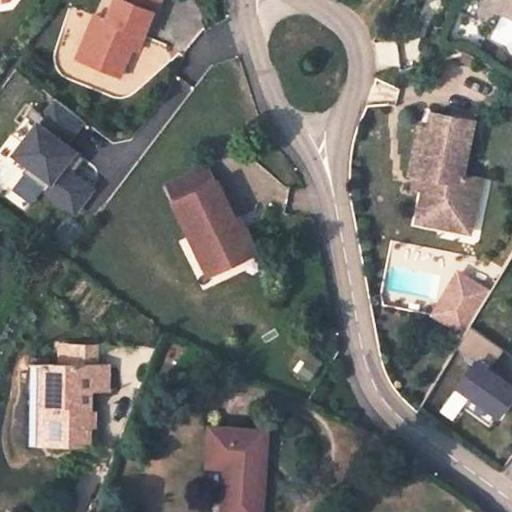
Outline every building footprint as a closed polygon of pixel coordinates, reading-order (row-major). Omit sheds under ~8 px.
[(106,0),(103,8),(99,7),(82,51),(87,52),(118,64),(136,20),(140,22),(148,0),(106,0)] [(90,3),(73,47),(82,51),(99,7),(90,3)] [(467,183),(473,158),(462,154),(474,102),(433,92),(429,109),(417,107),(407,157),(422,160),(412,204),(434,210),(437,202),(454,206),(460,181),(467,183)] [(75,139),(90,119),(58,96),(19,151),(33,161),(24,172),(80,212),(100,185),(76,168),(89,149),(75,139)] [(205,154),(158,175),(165,189),(212,168),(205,154)] [(233,217),(212,168),(165,189),(201,267),(228,254),(227,253),(222,243),(247,230),(239,214),(233,217)] [(247,230),(222,243),(227,253),(228,254),(252,241),(247,230)] [(469,332),(488,283),(452,269),(432,318),(469,332)] [(31,435),(46,434),(46,393),(39,393),(39,352),(31,352),(31,435)] [(91,353),(39,352),(39,393),(46,393),(46,434),(92,434),(91,353)] [(111,353),(91,353),(91,382),(111,382),(111,353)] [(511,377),(481,355),(459,385),(504,418),(511,407),(511,377)] [(257,511),(259,420),(200,419),(200,462),(218,463),(217,511),(257,511)]
